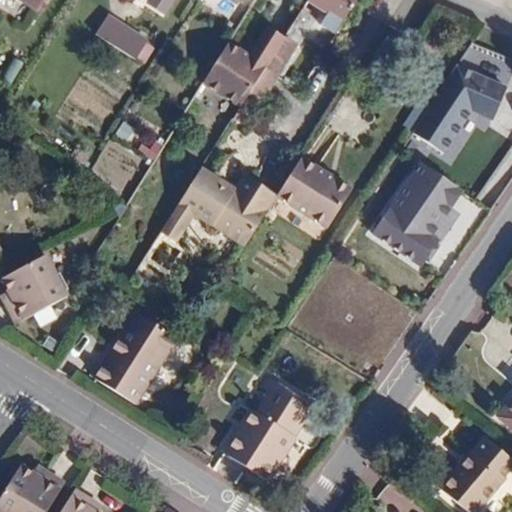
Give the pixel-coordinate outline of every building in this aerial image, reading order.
[(19,0),(37,12),(45,0),(19,0)] [(174,0),(135,0),(163,18),(174,0)] [(358,0),(309,0),(307,5),(325,17),(319,28),(334,38),(358,0)] [(271,61),(240,109),(233,120),(246,128),(317,18),(304,9),(271,61)] [(96,34),(136,60),(147,42),(107,17),(96,34)] [(250,58),(229,44),(204,84),(240,109),(271,61),(255,51),(250,58)] [(511,100),(511,79),(466,53),(421,131),(459,153),(481,114),(499,124),(511,100)] [(0,87),(5,91),(23,63),(14,57),(0,79),(0,87)] [(124,122),(117,134),(135,145),(142,133),(124,122)] [(110,145),(92,167),(119,190),(138,167),(110,145)] [(511,148),(479,199),(495,210),(511,184),(511,148)] [(475,188),(427,156),(376,231),(431,269),(466,218),(458,212),(475,188)] [(334,181),(301,159),(276,198),(309,219),(334,181)] [(179,204),(161,233),(184,248),(202,219),(213,226),(244,246),(276,198),(277,195),(246,175),(236,189),(202,168),(179,204)] [(349,191),(334,181),(309,219),(324,229),(349,191)] [(13,298),(4,303),(16,326),(69,298),(47,257),(3,280),(10,292),(13,298)] [(1,297),(4,303),(13,298),(10,292),(1,297)] [(176,340),(135,313),(93,379),(135,405),(176,340)] [(290,434),(307,407),(278,388),(280,385),(268,377),(260,390),(269,395),(257,414),(251,410),(223,454),(268,483),(296,438),(294,437),(290,434)] [(511,428),(511,398),(497,416),(511,428)] [(311,410),(307,407),(290,434),(294,437),(311,410)] [(466,511),(476,511),(511,470),(511,461),(485,438),(440,490),(466,511)] [(40,478),(33,473),(22,466),(0,500),(0,511),(1,511),(46,511),(64,484),(44,470),(40,478)] [(37,466),(33,473),(40,478),(44,470),(37,466)] [(96,504),(75,490),(61,511),(96,511),(92,510),(96,504)]
